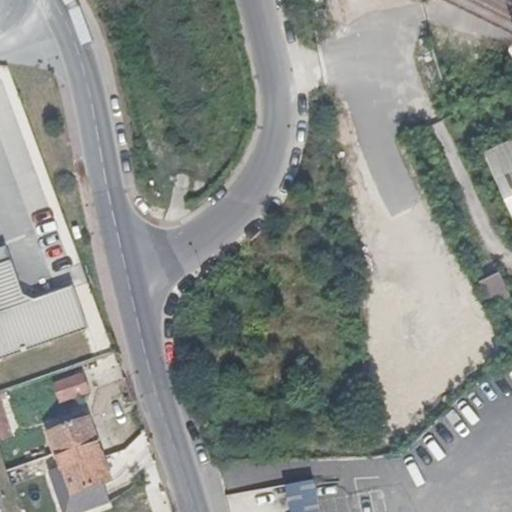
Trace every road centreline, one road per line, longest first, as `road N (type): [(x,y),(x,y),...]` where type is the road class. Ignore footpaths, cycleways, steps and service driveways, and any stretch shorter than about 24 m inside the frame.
road 1 (unclassified): [(254,0),(272,71),(268,160),(250,198),(216,227),(127,277)]
road 2 (tertiary): [(127,277),(76,52),(52,0)]
road 3 (tertiary): [(194,511),(127,277)]
